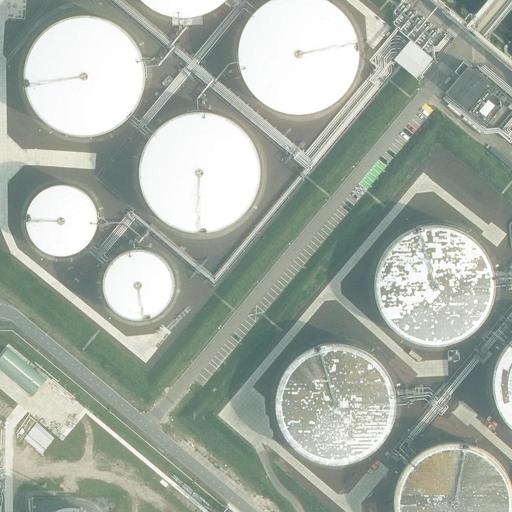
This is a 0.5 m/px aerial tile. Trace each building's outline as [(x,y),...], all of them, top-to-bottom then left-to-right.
[(130,0),(139,9),(156,18),(176,22),(196,19),(214,10),(224,0),(130,0)] [(230,52),(232,72),(240,91),(254,105),(271,115),(291,119),(311,116),(329,107),(343,93),(352,74),(355,53),(350,32),(339,15),(322,2),(317,0),(267,0),(261,2),(245,16),(235,33),(230,52)] [(13,77),(15,97),(23,115),(37,130),(54,139),(74,143),(94,140),(112,131),(126,117),(135,98),(138,77),(133,57),(122,39),(105,26),(85,19),(64,19),(44,27),(28,40),(18,57),(13,77)] [(418,79),(435,59),(411,39),(394,59),(418,79)] [(460,77),(444,95),(466,113),(467,112),(486,89),(491,93),(495,89),(463,62),(454,72),(460,77)] [(485,127),(504,104),(491,93),(486,89),(467,112),(485,127)] [(130,172),(132,192),(140,210),(153,225),(171,235),(191,238),(211,235),(229,226),(243,212),(252,193),(254,172),(250,152),(238,134),(222,121),(202,114),(181,115),(161,122),(145,135),(134,152),(130,172)] [(22,205),(18,221),(21,235),(27,243),(38,252),(48,255),(59,255),(73,250),(82,241),(88,230),(89,215),(85,203),(73,191),(57,185),(43,187),(30,194),(22,205)] [(371,283),(373,302),(381,321),(394,336),(412,345),(432,349),(452,346),(470,337),(484,323),(493,304),(495,283),(491,263),(479,245),(463,232),(443,225),(422,225),(402,232),(386,246),(375,263),(371,283)] [(98,271),(95,287),(98,301),(103,310),(114,318),(125,322),(135,322),(150,316),(159,307),(164,296),(165,281),(161,270),(150,257),(134,251),(120,253),(106,260),(98,271)] [(486,385),(488,404),(496,423),(510,438),(511,438),(511,338),(501,348),(491,365),(486,385)] [(267,402),(269,422),(277,441),(291,455),(308,465),(328,469),(348,466),(366,457),(380,443),(389,424),(392,403),(387,382),(376,365),(359,352),(339,345),(318,345),(298,352),(282,366),(272,383),(267,402)] [(385,504),(385,511),(508,511),(510,504),(505,484),(494,466),(477,453),(457,446),(436,446),(416,453),(400,467),(390,484),(385,504)] [(233,487),(241,476),(203,448),(195,458),(233,487)]
